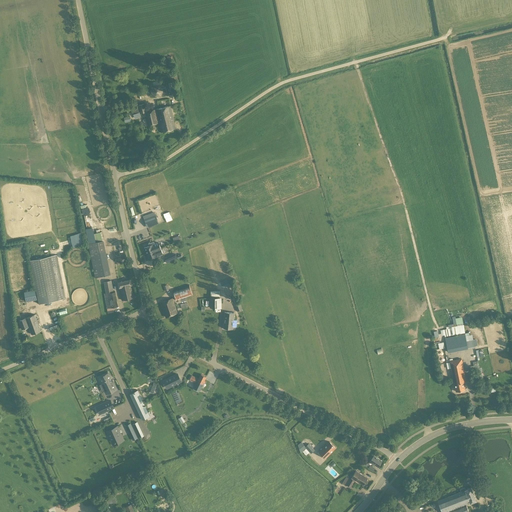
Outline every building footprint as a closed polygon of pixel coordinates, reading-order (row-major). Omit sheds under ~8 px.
[(161,96),(161,95),(168,94),(166,87),(162,88),(159,85),(153,86),(151,92),(155,97),(161,96)] [(135,118),(140,117),(138,106),(132,108),(135,118)] [(170,106),(146,111),(144,112),(146,118),(143,119),(145,126),(159,123),(161,132),(176,128),(170,106)] [(158,222),(155,215),(144,219),(147,226),(158,222)] [(81,234),(70,236),(73,248),(84,245),(81,234)] [(93,242),(88,244),(95,278),(101,276),(111,274),(104,240),(98,242),(93,242)] [(161,248),(158,242),(154,244),(153,242),(148,243),(149,246),(144,247),(146,253),(161,248)] [(146,253),(149,260),(153,258),(154,260),(159,258),(159,255),(163,254),(161,248),(146,253)] [(175,254),(165,258),(167,262),(177,258),(175,254)] [(30,260),(39,304),(66,298),(57,255),(30,260)] [(119,288),(120,291),(122,300),(134,297),(131,285),(132,285),(130,279),(118,282),(119,288)] [(113,292),(111,280),(104,281),(106,293),(104,293),(107,308),(119,306),(116,291),(113,292)] [(176,300),(193,295),(189,285),(173,290),(176,300)] [(23,292),(26,302),(36,299),(34,289),(23,292)] [(242,309),(238,296),(233,298),(236,311),(242,309)] [(210,308),(222,307),(222,297),(210,297),(210,308)] [(160,302),(165,317),(178,313),(172,298),(160,302)] [(225,312),(223,328),(233,329),(234,313),(225,312)] [(39,319),(37,320),(35,314),(18,320),(22,329),(29,327),(32,334),(41,331),(38,323),(40,322),(39,319)] [(453,334),(451,328),(443,329),(443,330),(441,330),(442,334),(444,334),(445,336),(453,334)] [(463,382),(466,381),(461,358),(449,361),(450,362),(450,363),(454,384),(456,391),(465,389),(463,382)] [(213,378),(215,372),(210,370),(207,375),(213,378)] [(101,383),(102,384),(104,383),(107,390),(105,391),(106,393),(109,392),(114,390),(116,389),(113,381),(112,381),(111,378),(109,373),(107,374),(102,376),(99,377),(99,379),(101,382),(101,383)] [(181,381),(177,374),(164,380),(167,387),(181,381)] [(196,383),(195,385),(200,388),(206,376),(201,374),(198,379),(192,375),(189,380),(196,383)] [(137,406),(144,403),(138,390),(130,394),(135,403),(136,403),(137,406)] [(178,390),(172,391),(175,404),(182,402),(178,390)] [(100,414),(113,407),(110,400),(96,406),(97,407),(100,413),(100,414)] [(137,406),(136,407),(142,419),(150,416),(144,403),(137,406)] [(137,422),(132,424),(135,431),(140,429),(137,422)] [(123,440),(117,426),(107,431),(108,434),(109,434),(113,442),(119,440),(120,442),(123,440)] [(133,428),(128,430),(131,436),(132,438),(132,439),(132,440),(137,438),(133,428)] [(309,443),(305,446),(301,441),(297,444),(300,453),(306,448),(311,453),(315,450),(309,443)] [(319,452),(325,458),(336,447),(329,441),(319,452)] [(373,455),(369,461),(378,467),(382,461),(373,455)] [(351,487),(355,480),(363,484),(367,477),(359,472),(357,475),(353,473),(351,477),(350,477),(346,484),(351,487)] [(461,491),(437,501),(441,511),(469,511),(466,504),(476,500),(471,487),(466,489),(465,486),(460,488),(461,491)]
